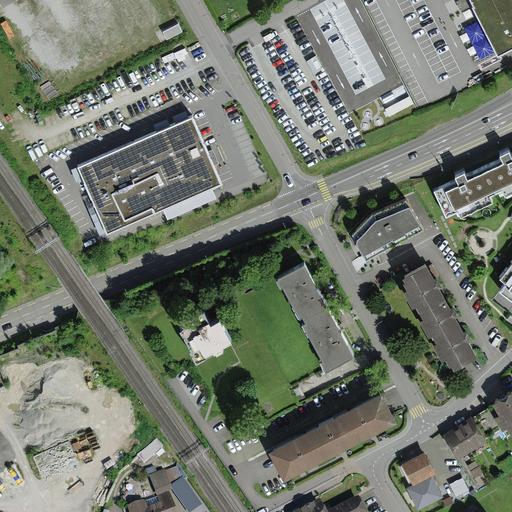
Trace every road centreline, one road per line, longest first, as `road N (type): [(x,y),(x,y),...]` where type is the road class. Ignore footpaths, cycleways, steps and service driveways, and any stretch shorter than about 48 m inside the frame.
road 1 (secondary): [(302,197),(0,326)]
road 2 (residential): [(171,382),(258,504),(274,506),(365,459)]
road 3 (residential): [(425,428),(302,197)]
road 4 (secondary): [(511,101),(302,197)]
road 5 (residential): [(302,197),(189,0)]
